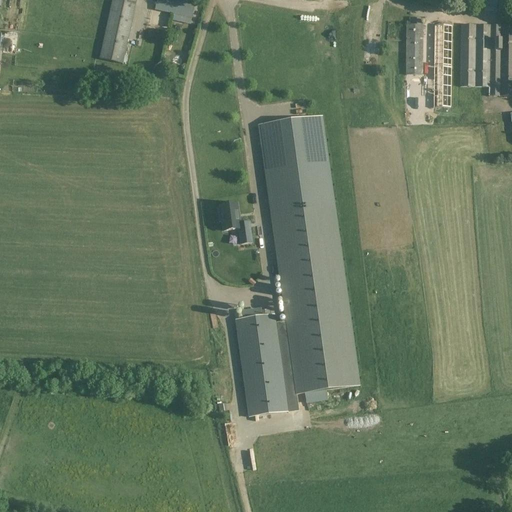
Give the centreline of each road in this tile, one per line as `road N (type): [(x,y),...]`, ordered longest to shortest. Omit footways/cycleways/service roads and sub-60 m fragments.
road 1 (unknown): [(230,0),(270,267),(262,296),(226,305),(246,469)]
road 2 (unclassified): [(210,286),(185,97),(212,0)]
